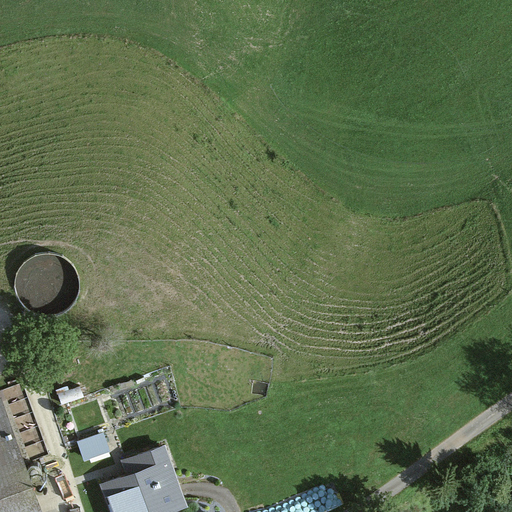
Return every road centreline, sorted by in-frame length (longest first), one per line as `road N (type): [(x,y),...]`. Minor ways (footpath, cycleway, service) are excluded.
road 1 (track): [(0,321),(37,381),(77,511)]
road 2 (track): [(359,511),(511,401)]
